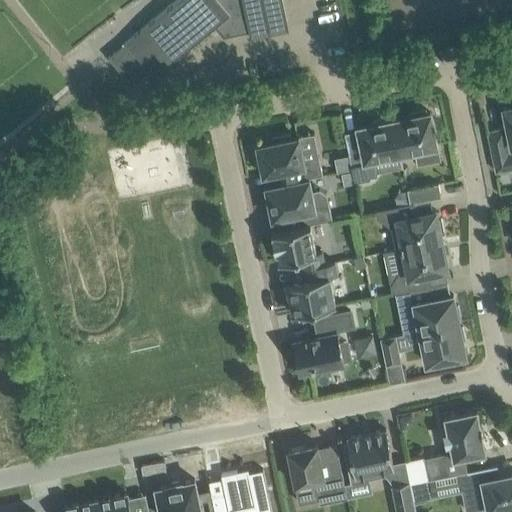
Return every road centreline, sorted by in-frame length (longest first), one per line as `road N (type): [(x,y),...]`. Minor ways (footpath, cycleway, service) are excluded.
road 1 (residential): [(278,419),(224,123),(238,111),(454,68)]
road 2 (residential): [(500,374),(454,68)]
road 3 (residential): [(0,477),(278,419)]
road 4 (residential): [(500,374),(278,419)]
